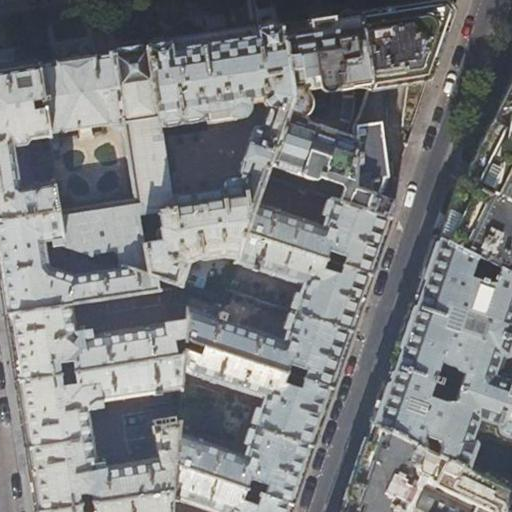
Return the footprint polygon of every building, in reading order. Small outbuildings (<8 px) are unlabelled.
[(369,81),(367,89),(366,90),(428,81),(453,11),(450,0),(431,0),(417,2),(358,12),(369,81)] [(324,17),(279,24),(289,97),(267,164),(311,179),(313,180),(316,179),(318,177),(344,186),(339,202),(389,219),(392,210),(395,202),(388,200),(380,197),(353,188),(354,136),(307,120),(304,114),(309,109),(310,102),(308,96),(306,92),(308,88),(318,87),(321,90),(323,91),(328,91),(331,88),(332,90),(359,86),(362,86),(367,89),(369,81),(358,12),(324,17)] [(146,45),(146,48),(157,124),(205,117),(206,122),(242,117),(246,114),(248,110),(247,100),(262,98),(265,100),(267,101),(269,101),(263,117),(261,116),(258,118),(254,118),(241,156),(240,159),(241,161),(244,162),(243,167),(237,165),(232,166),(227,167),(223,170),(220,175),(218,179),(217,182),(217,187),(168,195),(170,210),(156,212),(159,228),(155,230),(153,234),(154,239),(155,241),(139,243),(144,274),(179,286),(180,287),(190,259),(200,255),(200,259),(223,255),(234,259),(244,233),(254,203),(267,164),(289,97),(279,24),(253,28),(253,26),(233,29),(233,32),(219,34),(164,42),(146,45)] [(99,55),(37,65),(48,137),(50,152),(57,151),(58,149),(55,133),(120,122),(133,200),(55,213),(59,239),(60,246),(120,266),(144,274),(139,243),(134,215),(156,212),(170,210),(168,195),(157,124),(146,48),(142,49),(142,47),(139,48),(138,46),(116,50),(116,52),(113,52),(113,53),(99,55)] [(27,141),(48,137),(37,65),(36,63),(3,68),(0,68),(0,219),(55,212),(51,183),(50,181),(18,186),(12,148),(26,145),(28,144),(27,141)] [(511,84),(492,123),(463,180),(511,204),(511,84)] [(354,127),(354,136),(353,188),(380,197),(380,196),(386,180),(383,123),(358,116),(354,127)] [(506,272),(511,259),(511,204),(463,180),(458,178),(452,195),(441,228),(437,239),(506,272)] [(389,219),(339,202),(330,199),(320,225),(254,203),(244,233),(323,259),(326,249),(343,255),(340,265),(370,275),(378,250),(389,219)] [(55,213),(55,212),(0,219),(0,275),(6,314),(70,304),(179,286),(144,274),(120,266),(73,275),(47,266),(43,241),(59,239),(55,213)] [(323,259),(244,233),(234,259),(233,263),(300,285),(291,312),(350,332),(358,309),(370,275),(340,265),(337,274),(320,268),(323,259)] [(511,275),(506,272),(437,239),(435,238),(433,241),(432,241),(403,324),(370,423),(419,447),(423,435),(438,440),(440,447),(437,456),(467,471),(476,444),(475,443),(475,441),(472,438),(478,421),(494,427),(494,428),(494,431),(494,433),(497,436),(511,440),(511,379),(511,380),(495,374),(500,357),(503,357),(505,356),(507,354),(509,354),(511,345),(511,275)] [(228,280),(224,291),(230,293),(234,282),(228,280)] [(230,293),(224,291),(221,300),(220,301),(227,304),(230,293)] [(70,304),(6,314),(11,347),(17,381),(182,353),(183,340),(185,320),(85,336),(84,331),(74,332),(70,304)] [(350,332),(291,312),(282,340),(186,307),(185,320),(183,340),(190,342),(203,346),(284,373),(287,365),(305,371),(302,379),(331,389),(338,368),(350,332)] [(190,342),(183,340),(182,353),(181,370),(262,398),(252,427),(311,446),(319,421),(331,389),(302,379),(298,389),(281,383),(284,373),(203,346),(199,356),(186,352),(190,342)] [(181,370),(182,353),(17,381),(21,412),(27,448),(90,438),(86,410),(100,407),(99,402),(179,389),(181,370)] [(150,414),(152,428),(175,425),(172,411),(150,414)] [(419,447),(370,423),(354,470),(339,511),(511,511),(511,492),(467,471),(437,456),(419,447)] [(175,425),(152,428),(158,458),(101,467),(100,463),(94,464),(90,438),(27,448),(32,483),(37,511),(42,511),(171,490),(173,464),(175,433),(176,424),(175,425)] [(311,446),(252,427),(242,455),(175,433),(173,464),(245,489),(249,477),(266,483),(262,495),(291,505),(301,476),(311,446)] [(245,489),(173,464),(171,490),(170,497),(214,511),(288,511),(291,505),(262,495),(259,493),(256,503),(246,499),(249,490),(245,489)] [(168,511),(170,497),(171,490),(42,511),(168,511)]
